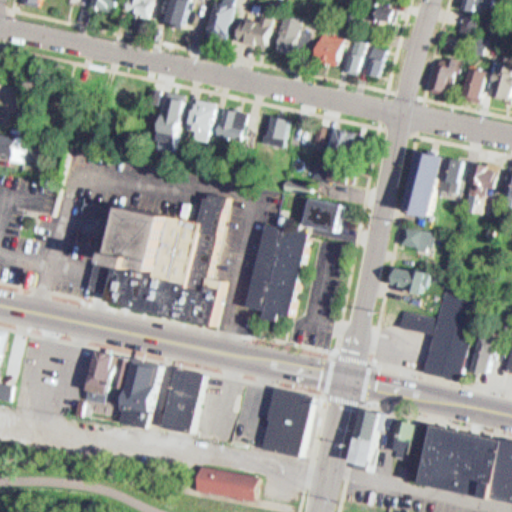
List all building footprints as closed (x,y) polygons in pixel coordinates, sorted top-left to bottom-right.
[(105,0),(103,7),(128,14),(131,0),(105,0)] [(130,6),(131,0),(152,0),(150,10),(130,6)] [(166,14),(167,0),(194,0),(192,17),(166,14)] [(213,0),(233,0),(226,31),(207,27),(213,0)] [(457,20),(459,0),(472,0),(470,22),(457,20)] [(497,0),(462,0),(462,6),(497,9),(497,0)] [(238,36),(244,8),(271,14),(265,41),(238,36)] [(281,8),(301,10),(297,45),(276,43),(281,8)] [(491,34),(480,33),(481,14),(467,13),(466,32),(479,32),(478,52),(490,52),(491,34)] [(304,52),(307,16),(290,15),(288,51),(304,52)] [(313,54),(320,24),(346,29),(340,59),(313,54)] [(346,62),(355,28),(366,31),(357,65),(346,62)] [(367,66),(375,30),(386,32),(378,68),(367,66)] [(356,71),(368,73),(375,41),(362,38),(356,71)] [(376,73),(390,75),(394,48),(381,46),(376,73)] [(440,50),(458,53),(452,87),(434,84),(440,50)] [(498,54),(511,56),(511,71),(507,96),(490,93),(498,54)] [(467,61),(487,64),(482,94),(462,90),(467,61)] [(495,71),(478,67),(472,98),(490,102),(495,71)] [(160,138),(167,90),(183,93),(177,140),(160,138)] [(188,132),(196,93),(218,97),(209,137),(188,132)] [(175,136),(194,136),(194,97),(175,97),(175,136)] [(206,140),(228,138),(223,100),(202,102),(206,140)] [(224,129),(229,103),(253,109),(247,134),(224,129)] [(262,137),(269,106),(290,111),(284,141),(262,137)] [(302,119),(286,115),(279,145),(295,148),(302,119)] [(0,125),(27,131),(22,154),(0,149),(0,125)] [(341,129),(336,151),(358,157),(363,134),(341,129)] [(403,204),(416,143),(440,148),(428,208),(403,204)] [(426,150),(414,211),(440,216),(452,155),(426,150)] [(446,150),(464,154),(457,188),(438,183),(446,150)] [(474,154),(487,157),(486,163),(493,164),(491,179),(484,178),(482,187),(469,185),(474,154)] [(473,160),(456,157),(450,189),(466,193),(473,160)] [(474,210),(486,212),(490,186),(504,188),(508,166),(482,161),(474,210)] [(370,184),(371,170),(339,167),(338,182),(370,184)] [(291,179),(289,188),(312,193),(314,184),(291,179)] [(126,207),(203,223),(210,193),(235,198),(218,275),(235,279),(225,323),(115,300),(116,292),(92,287),(99,251),(116,255),(126,207)] [(312,198),(348,204),(344,230),(308,224),(312,198)] [(266,223),(315,233),(298,315),(286,313),(283,323),(267,320),(269,315),(247,310),(266,223)] [(404,244),(435,249),(439,231),(408,225),(404,244)] [(433,271),(428,293),(396,287),(400,265),(433,271)] [(468,379),(431,372),(439,332),(403,325),(406,306),(442,313),(448,282),(486,290),(468,379)] [(0,328),(14,331),(7,363),(0,361),(0,328)] [(478,370),(498,374),(505,338),(485,334),(478,370)] [(102,352),(123,356),(115,396),(114,403),(93,399),(102,352)] [(123,356),(140,360),(132,400),(115,396),(123,356)] [(140,360),(171,366),(160,419),(155,416),(154,424),(128,419),(132,400),(140,360)] [(181,368),(212,374),(200,434),(169,428),(181,368)] [(0,380),(21,384),(18,400),(0,396),(0,380)] [(283,390),(323,398),(310,458),(271,449),(283,390)] [(368,407),(390,411),(379,467),(357,462),(368,407)] [(406,418),(424,422),(417,457),(398,454),(406,418)] [(511,438),(439,423),(426,483),(509,500),(511,486),(511,438)] [(207,465),(266,475),(262,499),(203,490),(207,465)]
